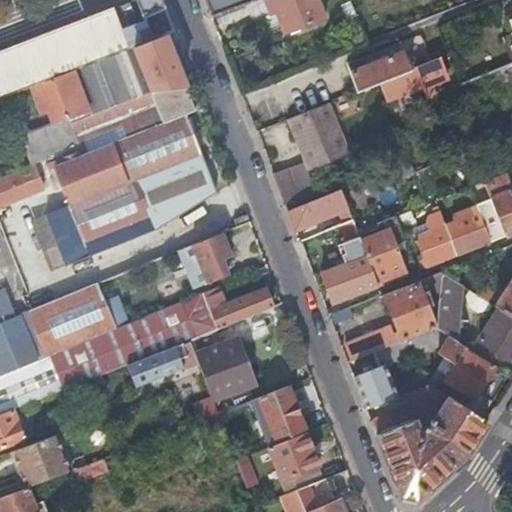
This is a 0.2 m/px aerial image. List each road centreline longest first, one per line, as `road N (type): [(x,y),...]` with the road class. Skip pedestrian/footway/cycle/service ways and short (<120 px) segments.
road 1 (residential): [(182,0),(386,511)]
road 2 (residential): [(330,309),(511,237)]
